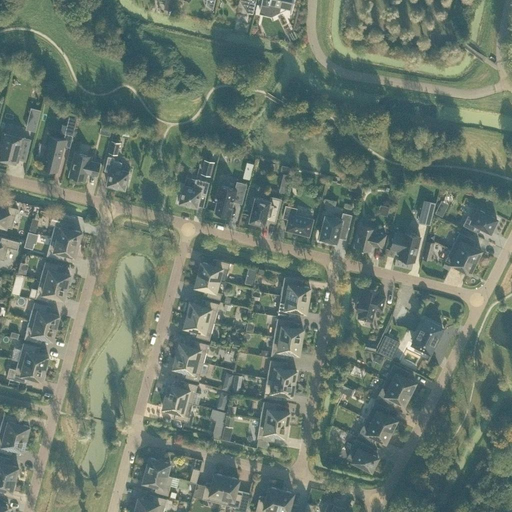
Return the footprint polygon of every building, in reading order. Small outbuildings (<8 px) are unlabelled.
[(165,0),(163,9),(172,11),(174,0),(165,0)] [(240,0),(248,12),(253,13),(255,0),(240,0)] [(261,0),(261,4),(260,10),(267,11),(266,14),(271,15),(279,12),(280,7),(292,10),(294,0),(293,0),(261,0)] [(29,116),(25,129),(35,131),(38,118),(29,116)] [(69,116),(64,134),(72,136),(77,118),(69,116)] [(24,137),(3,132),(0,145),(0,159),(16,164),(17,162),(18,162),(19,159),(25,160),(30,139),(24,138),(24,137)] [(57,171),(65,140),(51,136),(43,167),(45,168),(45,169),(54,172),(55,170),(57,171)] [(117,154),(120,143),(112,141),(109,152),(117,154)] [(69,175),(73,176),(72,178),(81,181),(82,179),(85,179),(87,173),(97,175),(100,163),(90,161),(91,156),(75,152),(69,175)] [(107,185),(124,189),(126,183),(128,184),(130,176),(128,175),(129,172),(120,170),(121,162),(114,160),(114,158),(108,156),(104,170),(110,172),(107,185)] [(206,163),(203,173),(211,175),(213,165),(214,162),(206,161),(206,163)] [(248,162),(245,178),(250,179),(254,163),(248,162)] [(289,175),(283,173),(280,186),(286,187),(289,175)] [(180,200),(179,203),(197,207),(200,194),(206,195),(209,182),(195,178),(193,188),(183,185),(182,192),(180,191),(178,199),(180,200)] [(363,183),(350,180),(348,190),(361,193),(363,183)] [(214,211),(229,215),(233,200),(241,202),(246,184),(237,182),(235,189),(219,185),(216,195),(215,195),(215,197),(216,197),(215,201),(216,201),(214,211)] [(287,193),(285,202),(291,203),(293,195),(287,193)] [(264,224),(266,216),(269,217),(268,220),(275,222),(281,199),(270,196),(269,200),(255,197),(255,198),(253,197),(251,205),(253,206),(249,220),(253,221),(253,223),(260,225),(260,223),(264,224)] [(418,222),(429,225),(435,202),(424,199),(418,222)] [(0,210),(0,224),(12,228),(17,208),(4,204),(2,211),(0,210)] [(286,229),(309,235),(312,219),(295,215),(296,208),(285,205),(282,217),(288,219),(286,229)] [(444,209),(438,205),(435,212),(441,216),(445,209),(444,209)] [(475,230),(478,225),(490,231),(496,219),(472,208),(464,225),(475,230)] [(325,215),(320,238),(336,242),(338,234),(346,236),(351,215),(343,213),(341,219),(325,215)] [(51,237),(78,244),(81,232),(68,228),(70,222),(51,217),(50,224),(54,225),(54,229),(51,237)] [(375,232),(376,228),(360,224),(354,247),(370,251),(371,245),(382,247),(385,235),(375,232)] [(399,257),(414,261),(420,236),(405,232),(404,234),(394,232),(391,247),(401,249),(399,257)] [(468,244),(471,238),(459,232),(451,249),(475,261),(481,250),(468,244)] [(0,258),(4,260),(8,247),(17,250),(20,241),(0,236),(0,258)] [(27,247),(36,250),(38,240),(30,237),(27,247)] [(75,256),(78,244),(51,237),(46,255),(60,259),(62,252),(75,256)] [(428,240),(425,252),(431,254),(434,242),(428,240)] [(445,260),(470,272),(475,261),(451,249),(445,260)] [(201,262),(198,274),(219,279),(222,267),(228,269),(230,262),(217,259),(216,259),(215,265),(201,262)] [(40,279),(66,286),(70,274),(57,271),(58,264),(45,261),(40,279)] [(248,266),(246,274),(254,276),(256,268),(248,266)] [(220,299),(222,293),(216,291),(219,279),(198,274),(195,286),(208,289),(206,296),(220,299)] [(281,295),(308,300),(310,287),(296,285),(297,278),(284,276),(281,295)] [(63,298),(66,286),(40,279),(35,298),(48,301),(50,295),(63,298)] [(14,283),(11,293),(19,295),(22,285),(14,283)] [(358,318),(371,321),(375,308),(381,310),(385,296),(378,294),(379,291),(365,288),(363,298),(360,297),(359,301),(356,302),(355,306),(357,307),(356,311),(359,312),(358,318)] [(306,312),(308,300),(281,295),(278,314),(291,316),(292,310),(306,312)] [(191,302),(187,314),(214,321),(219,303),(205,299),(204,306),(191,302)] [(34,301),(29,320),(56,327),(59,315),(46,311),(47,305),(34,301)] [(187,314),(184,326),(197,330),(196,336),(209,340),(214,321),(187,314)] [(274,336),(301,341),(303,329),(289,327),(291,320),(277,318),(274,336)] [(424,318),(412,343),(430,351),(442,327),(424,318)] [(52,339),(56,327),(29,320),(24,338),(37,342),(39,335),(52,339)] [(384,335),(376,351),(385,356),(393,339),(384,335)] [(301,341),(274,336),(271,355),(284,357),(285,351),(299,353),(301,341)] [(233,339),(232,347),(238,348),(240,341),(233,339)] [(180,343),(177,355),(203,362),(208,344),(195,340),(193,346),(180,343)] [(23,342),(18,361),(45,368),(48,355),(35,352),(37,346),(23,342)] [(375,353),(372,359),(380,364),(384,357),(375,353)] [(203,362),(177,355),(173,367),(187,370),(185,377),(198,380),(203,362)] [(273,379),(294,382),(296,370),(282,368),(284,361),(270,359),(267,378),(273,379)] [(18,361),(16,369),(9,367),(6,377),(27,382),(28,376),(42,380),(45,368),(18,361)] [(403,376),(406,370),(393,364),(385,381),(410,393),(415,382),(403,376)] [(265,390),(264,397),(277,399),(278,392),(292,395),(294,382),(273,379),(271,391),(265,390)] [(224,380),(222,388),(229,390),(231,382),(224,380)] [(186,401),(192,403),(197,384),(184,381),(182,387),(169,383),(166,396),(186,401)] [(376,398),(389,404),(392,398),(404,404),(410,393),(385,381),(376,398)] [(233,384),(232,393),(239,394),(241,385),(233,384)] [(345,394),(348,388),(343,385),(339,391),(345,394)] [(222,391),(220,398),(227,400),(229,393),(222,391)] [(189,414),(192,403),(186,401),(166,396),(162,407),(176,411),(174,417),(187,421),(189,414)] [(260,419),(287,424),(289,412),(276,409),(277,403),(263,401),(260,419)] [(384,414),(387,408),(375,401),(366,418),(391,431),(396,420),(384,414)] [(228,405),(227,413),(235,414),(236,406),(228,405)] [(225,412),(212,409),(209,420),(215,421),(213,431),(221,433),(223,422),(222,422),(225,412)] [(18,416),(4,413),(0,428),(0,431),(26,438),(29,426),(16,423),(18,416)] [(226,415),(224,425),(233,427),(234,417),(226,415)] [(391,431),(366,418),(358,435),(370,441),(373,435),(385,441),(391,431)] [(285,436),(287,424),(260,419),(257,438),(270,440),(271,434),(285,436)] [(26,438),(0,431),(0,450),(8,453),(9,447),(23,450),(26,438)] [(365,451),(368,445),(356,439),(347,457),(371,470),(378,457),(365,451)] [(5,463),(7,457),(0,455),(0,474),(15,479),(18,467),(5,463)] [(149,457),(146,469),(167,475),(167,474),(170,463),(149,457)] [(193,468),(190,481),(196,483),(200,469),(193,468)] [(146,469),(143,481),(156,485),(154,491),(168,495),(173,476),(167,474),(167,475),(146,469)] [(201,498),(220,503),(227,476),(215,473),(211,486),(205,485),(201,498)] [(15,479),(0,474),(0,487),(12,491),(15,479)] [(239,479),(227,476),(220,503),(238,507),(242,494),(235,492),(239,479)] [(196,483),(193,496),(201,498),(205,485),(196,483)] [(255,511),(256,511),(275,511),(281,490),(269,487),(266,500),(258,498),(255,511)] [(293,493),(281,490),(275,511),(295,511),(296,507),(290,506),(293,493)] [(138,498),(135,510),(144,511),(163,511),(167,498),(153,495),(152,501),(138,498)] [(326,508),(323,511),(348,511),(329,502),(326,508)] [(307,503),(304,511),(311,511),(313,504),(307,503)]
